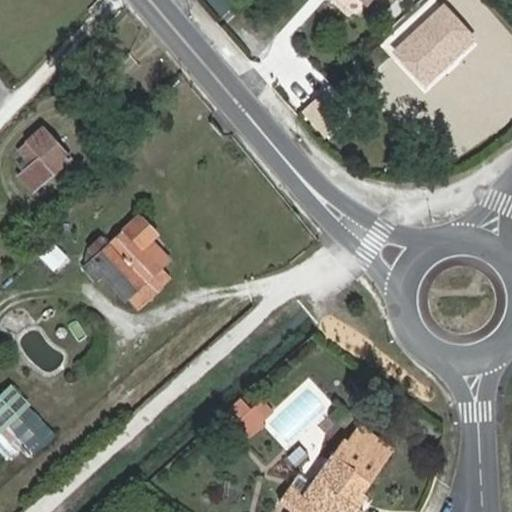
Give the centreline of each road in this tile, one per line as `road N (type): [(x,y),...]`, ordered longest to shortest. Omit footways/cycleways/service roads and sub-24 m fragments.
road 1 (tertiary): [(150,0),(315,194),(378,243)]
road 2 (tertiary): [(407,265),(396,306),(412,345),(447,367),(469,368)]
road 3 (residential): [(469,368),(486,511)]
